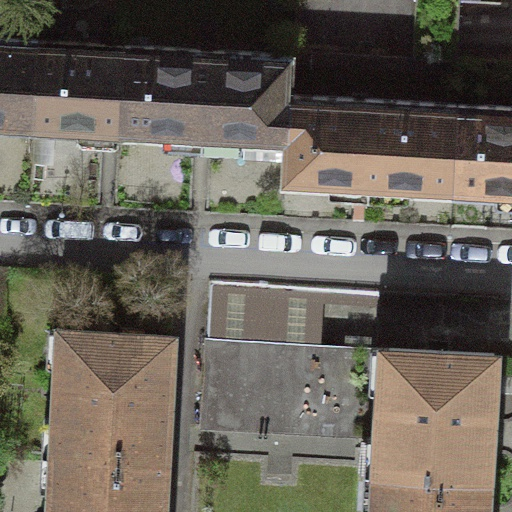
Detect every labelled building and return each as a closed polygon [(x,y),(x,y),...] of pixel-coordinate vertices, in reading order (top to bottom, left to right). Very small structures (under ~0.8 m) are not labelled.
[(0,125),(34,127),(39,39),(0,36),(0,125)] [(39,39),(34,127),(77,130),(120,132),(125,44),(39,39)] [(291,53),(125,44),(120,132),(202,137),(286,142),(289,92),(291,53)] [(457,102),(289,92),(286,142),(284,182),(367,187),(452,192),(457,102)] [(511,105),(457,102),(452,192),(511,195),(511,105)] [(64,329),(57,453),(164,459),(168,396),(171,336),(64,329)] [(490,416),(493,354),(207,338),(202,428),(381,438),(379,472),(486,478),(490,416)] [(57,453),(54,511),(161,511),(164,459),(57,453)] [(379,472),(377,511),(484,511),(486,478),(379,472)]
